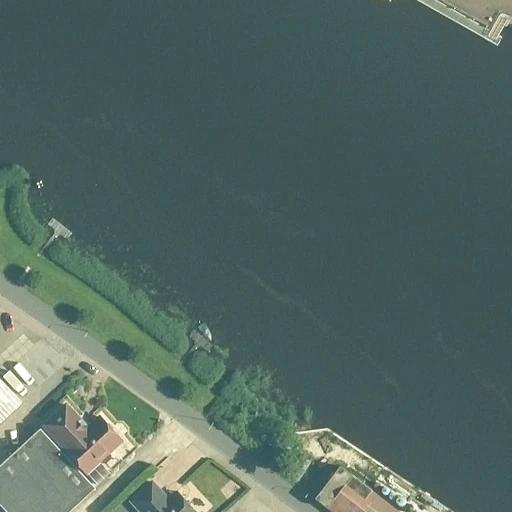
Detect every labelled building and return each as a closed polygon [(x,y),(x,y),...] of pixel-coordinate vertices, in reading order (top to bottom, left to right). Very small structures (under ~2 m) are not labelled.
[(0,423),(21,405),(0,381),(0,423)] [(110,457),(108,455),(121,442),(99,419),(85,432),(76,422),(78,420),(65,407),(43,427),(65,451),(64,452),(86,475),(86,474),(89,477),(101,465),(105,466),(110,461),(110,457)] [(0,508),(3,511),(70,511),(94,490),(39,431),(0,466),(0,508)] [(395,511),(339,468),(314,501),(329,511),(395,511)] [(151,484),(130,504),(137,511),(192,511),(176,494),(167,502),(151,484)]
